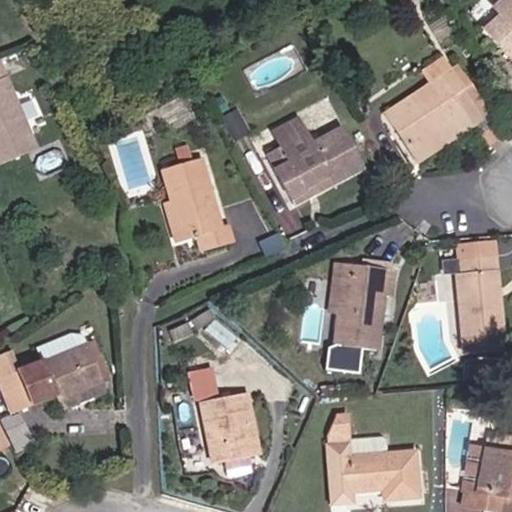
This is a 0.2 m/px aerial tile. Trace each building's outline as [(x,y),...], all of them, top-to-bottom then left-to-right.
[(511,0),(501,0),(493,8),(499,15),(483,30),(511,62),(511,0)] [(430,89),(450,76),(453,74),(443,58),(420,74),(430,89)] [(487,116),(457,71),(453,74),(450,76),(475,114),(412,155),(417,163),(487,116)] [(475,114),(450,76),(430,89),(387,118),(412,155),(475,114)] [(0,165),(36,150),(6,78),(0,80),(0,165)] [(280,149),(304,136),(296,120),(272,133),(280,149)] [(502,137),(494,125),(479,135),(487,148),(502,137)] [(359,170),(339,131),(309,146),(304,136),(280,149),(266,156),(273,169),(272,169),(291,206),(304,198),(300,190),(326,177),(330,185),(359,170)] [(188,160),(185,148),(176,151),(179,163),(188,160)] [(230,242),(226,227),(220,229),(200,161),(160,172),(169,203),(179,241),(194,237),(198,251),(230,242)] [(304,198),(330,185),(326,177),(300,190),(304,198)] [(179,241),(169,203),(162,205),(173,242),(179,241)] [(493,257),(492,244),(456,247),(457,261),(493,257)] [(499,337),(493,257),(457,261),(454,261),(455,275),(461,340),(499,337)] [(455,275),(454,261),(442,262),(443,276),(455,275)] [(337,314),(343,265),(335,264),(328,312),(337,314)] [(387,298),(390,271),(343,265),(337,314),(333,347),(373,352),(378,317),(372,317),(374,303),(379,304),(380,298),(387,298)] [(42,361),(70,349),(66,338),(37,350),(42,361)] [(100,378),(86,345),(85,343),(70,349),(42,361),(17,372),(9,354),(0,358),(0,380),(13,412),(56,395),(100,378)] [(107,380),(92,343),(86,345),(100,378),(101,382),(107,380)] [(477,381),(478,366),(467,365),(466,380),(477,381)] [(500,383),(502,368),(478,366),(477,381),(500,383)] [(61,409),(105,392),(101,382),(100,378),(56,395),(61,409)] [(491,402),(489,392),(474,393),(475,404),(491,402)] [(256,454),(245,397),(199,406),(210,462),(256,454)] [(416,498),(412,454),(385,456),(384,442),(380,438),(348,441),(346,414),(333,415),(333,418),(330,426),(325,436),(330,504),(350,503),(349,493),(381,490),(382,500),(416,498)] [(123,466),(121,436),(106,436),(107,466),(123,466)] [(511,511),(511,440),(489,436),(486,451),(483,450),(483,451),(476,492),(502,497),(499,511),(511,511)] [(476,492),(483,451),(470,448),(462,489),(464,490),(461,505),(495,511),(499,511),(502,497),(476,492)]
